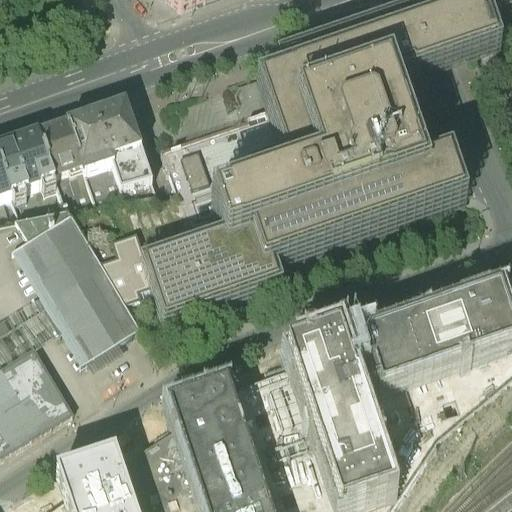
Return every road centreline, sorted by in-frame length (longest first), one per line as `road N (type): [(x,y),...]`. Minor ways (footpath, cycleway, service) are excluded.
road 1 (unclassified): [(0,499),(241,352),(511,255)]
road 2 (unknown): [(280,197),(431,155),(448,193),(300,252)]
road 3 (unclassified): [(511,241),(417,0)]
road 4 (primary): [(148,66),(364,0)]
road 5 (primary): [(0,115),(148,66)]
road 6 (unknown): [(230,274),(194,283),(178,238),(214,219)]
